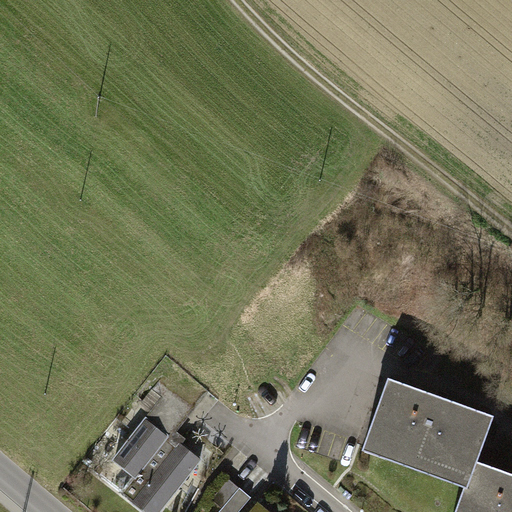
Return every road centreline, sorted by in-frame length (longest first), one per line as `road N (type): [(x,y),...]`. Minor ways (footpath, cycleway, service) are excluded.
road 1 (track): [(240,0),(298,60),(511,232)]
road 2 (unknown): [(256,442),(320,380),(345,370),(441,382),(478,396),(511,430)]
